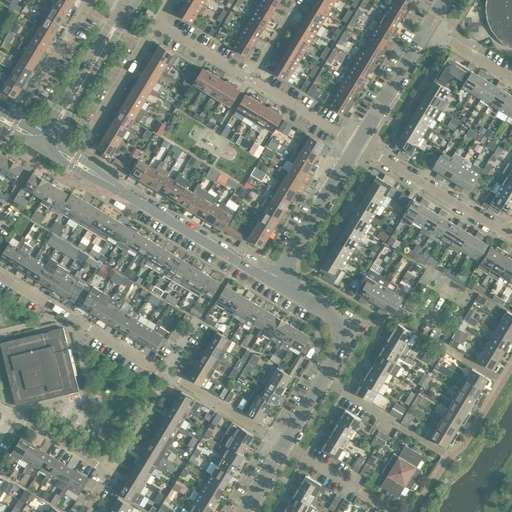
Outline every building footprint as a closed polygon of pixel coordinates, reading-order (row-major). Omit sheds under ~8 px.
[(19,11),(22,7),(17,4),(17,1),(15,0),(13,0),(10,6),(19,11)] [(49,0),(49,1),(54,4),(52,5),(67,14),(72,5),(64,0),(49,0)] [(204,4),(197,0),(186,0),(184,5),(198,13),(204,4)] [(281,0),(280,0),(261,0),(261,1),(275,9),(281,0)] [(316,0),(313,7),(327,16),(333,6),(322,0),(316,0)] [(410,9),(408,8),(410,3),(405,0),(392,0),(390,3),(407,13),(410,9)] [(511,0),(486,0),(487,2),(486,15),(492,30),(498,38),(502,42),(506,45),(511,48),(511,0)] [(47,5),(51,7),(47,15),(61,23),(67,14),(52,5),(54,4),(49,1),(47,5)] [(275,9),(261,1),(255,10),(269,19),(275,9)] [(402,17),(404,18),(407,13),(390,3),(385,13),(399,21),(402,17)] [(178,14),(192,23),(198,13),(184,5),(178,14)] [(307,16),(321,25),(327,16),(313,7),(307,16)] [(151,18),(154,12),(148,9),(145,14),(151,18)] [(269,19),(255,10),(249,19),(264,28),(269,19)] [(399,27),(396,26),(399,21),(385,13),(379,22),(396,32),(399,27)] [(41,24),(56,33),(61,23),(47,15),(43,22),(38,19),(36,23),(40,26),(41,24)] [(321,25),(307,16),(301,25),(316,34),(321,25)] [(264,28),(249,19),(244,28),(258,37),(264,28)] [(391,35),(393,36),(396,32),(379,22),(374,31),(388,40),(391,35)] [(15,24),(11,31),(16,34),(20,27),(15,24)] [(36,33),(50,42),(56,33),(41,24),(40,26),(36,33)] [(316,34),(301,25),(296,35),(310,43),(316,34)] [(258,37),(244,28),(238,38),(253,46),(258,37)] [(387,46),(385,45),(388,40),(374,31),(368,40),(385,50),(387,46)] [(30,43),(44,51),(50,42),(36,33),(31,41),(27,38),(25,42),(29,45),(30,43)] [(310,43),(296,35),(290,44),(305,52),(310,43)] [(232,47),(247,56),(253,46),(238,38),(232,47)] [(380,54),(382,55),(385,50),(368,40),(362,50),(377,58),(380,54)] [(30,43),(29,45),(24,52),(39,61),(44,51),(30,43)] [(178,56),(160,44),(154,54),(172,65),(178,56)] [(305,52),(290,44),(285,53),(299,62),(305,52)] [(22,50),(17,58),(16,57),(13,60),(14,61),(18,63),(19,61),(33,70),(39,61),(24,52),(22,50)] [(376,64),(374,63),(377,58),(362,50),(357,59),(373,69),(376,64)] [(299,62),(285,53),(279,62),(293,71),(299,62)] [(172,65),(154,54),(148,63),(163,72),(164,70),(168,73),(172,65)] [(368,72),(371,73),(373,69),(357,59),(351,68),(366,77),(368,72)] [(453,73),(465,81),(466,82),(472,71),(473,71),(476,66),(470,62),(467,67),(456,60),(450,62),(453,73)] [(10,68),(13,70),(28,79),(33,70),(19,61),(18,63),(14,61),(10,68)] [(273,72),(292,83),(298,74),(293,71),(279,62),(273,72)] [(445,87),(445,86),(453,73),(450,62),(444,63),(437,74),(432,71),(429,77),(445,87)] [(161,74),(166,77),(168,73),(164,70),(163,72),(148,63),(142,73),(157,81),(161,74)] [(319,67),(316,64),(313,63),(310,68),(313,69),(312,70),(316,72),(319,67)] [(203,68),(193,84),(203,89),(214,71),(210,69),(206,70),(203,68)] [(365,83),(363,82),(366,77),(351,68),(346,77),(362,87),(365,83)] [(478,74),(473,71),(472,71),(466,82),(465,81),(462,87),(472,93),(485,71),(481,69),(478,74)] [(13,70),(9,78),(4,75),(2,79),(6,82),(8,80),(22,88),(28,79),(13,70)] [(219,77),(218,73),(214,71),(203,89),(212,95),(222,79),(219,77)] [(485,79),(488,73),(485,71),(472,93),(481,98),(490,82),(485,79)] [(157,81),(142,73),(137,82),(151,91),(153,89),(157,81)] [(357,91),(360,92),(362,87),(346,77),(340,87),(355,95),(357,91)] [(426,81),(432,84),(429,90),(445,99),(451,90),(445,86),(445,87),(429,77),(426,81)] [(229,80),(225,81),(222,79),(212,95),(221,101),(233,82),(229,80)] [(10,94),(16,98),(22,88),(8,80),(6,82),(0,92),(0,94),(7,99),(10,94)] [(499,80),(496,86),(490,82),(481,98),(490,104),(503,82),(499,80)] [(151,91),(137,82),(131,91),(146,100),(150,92),(154,95),(157,91),(153,89),(151,91)] [(240,90),(237,88),(236,84),(233,82),(221,101),(231,106),(240,90)] [(503,90),(507,84),(503,82),(490,104),(499,109),(509,93),(503,90)] [(354,101),(352,100),(355,95),(340,87),(335,96),(351,106),(354,101)] [(425,95),(420,92),(418,95),(439,108),(445,99),(429,90),(425,95)] [(146,100),(131,91),(126,101),(140,109),(141,107),(146,100)] [(511,95),(509,93),(499,109),(509,115),(511,109),(511,95)] [(249,95),(246,94),(236,109),(245,115),(257,97),(253,94),(249,95)] [(415,99),(421,103),(418,108),(434,118),(437,120),(443,111),(439,108),(418,95),(415,99)] [(346,109),(348,110),(351,106),(335,96),(329,105),(343,114),(346,109)] [(262,103),(261,99),(257,97),(245,115),(255,121),(264,105),(262,103)] [(140,109),(126,101),(120,110),(134,118),(139,111),(143,114),(145,110),(141,107),(140,109)] [(271,106),(267,107),(264,105),(255,121),(264,126),(275,108),(271,106)] [(280,114),(279,110),(275,108),(264,126),(273,132),(283,116),(280,114)] [(414,114),(409,110),(406,114),(428,127),(434,118),(418,108),(414,114)] [(134,118),(120,110),(114,119),(129,128),(130,126),(134,118)] [(404,118),(410,121),(406,127),(422,136),(428,127),(406,114),(404,118)] [(129,128),(114,119),(109,128),(123,137),(128,130),(132,132),(134,128),(130,126),(129,128)] [(452,120),(448,126),(455,130),(458,124),(452,120)] [(160,121),(156,128),(162,131),(166,125),(160,121)] [(478,131),(483,134),(487,129),(481,126),(478,131)] [(221,134),(226,136),(230,129),(226,127),(221,134)] [(403,132),(397,129),(395,132),(417,145),(422,136),(406,127),(403,132)] [(117,148),(121,151),(123,147),(119,144),(123,137),(109,128),(103,138),(118,146),(117,148)] [(488,130),(486,135),(492,139),(495,134),(488,130)] [(398,154),(408,160),(417,145),(395,132),(393,136),(399,140),(395,145),(401,149),(398,154)] [(325,144),(306,133),(300,143),(319,154),(325,144)] [(480,134),(477,139),(484,144),(487,138),(480,134)] [(241,135),(236,143),(240,145),(244,138),(245,137),(241,135)] [(104,151),(101,156),(120,167),(123,162),(112,156),(117,148),(118,146),(103,138),(97,147),(104,151)] [(244,138),(240,145),(244,148),(246,149),(250,142),(244,138)] [(276,150),(280,143),(273,139),(269,146),(276,150)] [(490,141),(486,146),(494,151),(498,146),(490,141)] [(300,153),(299,155),(313,163),(313,164),(315,165),(318,160),(316,159),(319,154),(300,143),(296,150),(300,153)] [(171,151),(179,156),(182,150),(175,146),(171,151)] [(262,151),(253,146),(250,151),(259,156),(262,151)] [(437,147),(434,153),(439,156),(442,150),(437,147)] [(289,161),(293,164),(308,172),(313,164),(313,163),(299,155),(300,153),(296,150),(289,161)] [(439,171),(435,177),(439,179),(452,157),(442,152),(439,157),(434,154),(428,164),(439,171)] [(0,177),(3,180),(6,175),(14,161),(5,155),(0,163),(0,177)] [(189,161),(198,167),(202,161),(192,156),(189,161)] [(443,181),(446,176),(452,179),(461,163),(452,157),(439,179),(443,181)] [(139,159),(133,169),(131,167),(125,164),(123,162),(120,167),(140,179),(149,165),(139,159)] [(128,159),(125,164),(131,167),(134,162),(128,159)] [(293,164),(289,161),(287,160),(283,167),(285,169),(282,172),(287,175),(288,173),(302,182),(308,172),(293,164)] [(15,181),(24,167),(14,161),(6,175),(15,181)] [(457,182),(454,188),(458,190),(472,166),(472,165),(471,163),(469,162),(468,161),(466,161),(464,161),(463,161),(461,163),(452,179),(457,182)] [(477,180),(483,169),(474,163),(472,166),(458,190),(461,192),(465,187),(475,193),(482,183),(477,180)] [(511,165),(508,163),(503,172),(508,175),(511,177),(511,165)] [(149,165),(140,179),(149,185),(158,171),(156,169),(149,165)] [(158,171),(149,185),(159,190),(167,176),(170,172),(163,168),(159,165),(156,169),(158,171)] [(211,167),(206,176),(214,181),(220,172),(211,167)] [(256,167),(251,175),(256,178),(261,170),(256,167)] [(33,172),(24,187),(34,193),(43,178),(33,172)] [(282,182),(296,191),(302,182),(288,173),(287,175),(282,182)] [(219,179),(226,183),(229,179),(222,174),(219,179)] [(395,181),(385,174),(382,179),(377,176),(373,182),(367,178),(365,182),(387,195),(395,181)] [(511,177),(508,175),(502,184),(511,190),(511,177)] [(167,176),(159,190),(168,196),(177,182),(175,181),(167,176)] [(177,182),(168,196),(177,202),(186,187),(190,181),(183,176),(181,179),(177,176),(175,181),(177,182)] [(43,198),(52,184),(43,178),(34,193),(43,198)] [(230,179),(227,184),(235,189),(239,184),(230,179)] [(291,200),(296,191),(282,182),(278,180),(273,187),(271,191),(275,194),(276,192),(291,200)] [(363,186),(368,189),(365,195),(381,204),(387,195),(365,182),(363,186)] [(52,204),(61,189),(52,184),(43,198),(41,202),(48,207),(52,209),(54,205),(52,204)] [(511,190),(502,184),(497,194),(511,202),(511,190)] [(195,193),(193,192),(186,187),(177,202),(187,207),(195,193)] [(195,193),(187,207),(196,213),(209,192),(201,187),(200,190),(196,188),(193,192),(195,193)] [(54,205),(62,209),(62,210),(64,207),(63,207),(71,195),(70,195),(61,189),(52,204),(54,205)] [(507,213),(510,207),(511,208),(511,202),(497,194),(491,190),(482,205),(498,214),(501,209),(507,213)] [(271,201),(285,210),(291,200),(276,192),(275,194),(271,191),(267,198),(271,201)] [(62,209),(61,211),(70,217),(82,198),(72,192),(70,195),(71,195),(63,207),(64,207),(62,210),(62,209)] [(221,197),(217,194),(216,196),(209,192),(196,213),(205,219),(214,204),(212,203),(214,199),(218,201),(219,200),(221,197)] [(362,200),(356,197),(354,201),(375,214),(381,204),(365,195),(362,200)] [(411,226),(413,221),(427,199),(423,197),(420,203),(409,196),(402,206),(407,209),(404,215),(401,220),(411,226)] [(79,223),(91,204),(82,198),(70,217),(79,223)] [(271,201),(267,198),(262,206),(260,210),(264,212),(265,210),(280,219),(285,210),(271,201)] [(214,204),(205,219),(214,224),(226,204),(219,200),(218,201),(214,199),(212,203),(214,204)] [(427,207),(430,202),(427,199),(413,221),(423,226),(432,211),(427,207)] [(352,204),(357,208),(354,213),(370,223),(375,214),(354,201),(352,204)] [(89,228),(100,209),(91,204),(79,223),(89,228)] [(227,225),(236,210),(226,204),(214,224),(235,236),(238,232),(227,225)] [(441,208),(438,214),(432,211),(423,226),(420,231),(430,236),(445,211),(441,208)] [(98,234),(109,215),(100,209),(89,228),(98,234)] [(260,219),(274,228),(280,219),(265,210),(264,212),(260,219)] [(446,218),(449,213),(445,211),(430,236),(438,242),(441,238),(451,222),(446,218)] [(351,219),(345,215),(343,219),(364,232),(370,223),(354,213),(351,219)] [(107,239),(110,235),(118,221),(109,215),(98,234),(107,239)] [(249,228),(253,231),(254,229),(268,237),(274,228),(260,219),(255,227),(251,224),(249,228)] [(340,223),(346,226),(343,232),(359,241),(364,232),(343,219),(340,223)] [(460,219),(456,225),(451,222),(441,238),(450,243),(464,222),(460,219)] [(119,240),(128,226),(118,221),(110,235),(119,240)] [(464,230),(467,224),(464,222),(450,243),(460,249),(469,233),(464,230)] [(130,228),(128,226),(119,240),(117,245),(124,249),(128,251),(130,247),(128,246),(137,232),(138,230),(132,226),(130,228)] [(248,238),(263,247),(268,237),(254,229),(253,231),(248,238)] [(388,234),(380,230),(377,236),(384,241),(388,234)] [(67,239),(70,235),(64,231),(61,236),(67,239)] [(478,231),(475,236),(469,233),(460,249),(468,254),(466,257),(467,258),(482,233),(478,231)] [(138,252),(146,237),(137,232),(128,246),(130,247),(138,252)] [(242,241),(245,236),(238,232),(235,236),(242,241)] [(339,237),(334,234),(332,238),(353,251),(359,241),(343,232),(339,237)] [(479,260),(488,244),(482,241),(486,235),(482,233),(467,258),(468,258),(470,255),(479,260)] [(9,235),(3,245),(6,247),(9,242),(10,242),(12,238),(9,235)] [(20,267),(28,253),(32,246),(25,242),(27,239),(23,237),(20,242),(24,244),(21,249),(19,248),(11,261),(20,267)] [(147,257),(156,243),(146,237),(138,252),(145,256),(143,260),(146,263),(149,259),(147,257)] [(329,241),(335,245),(332,250),(348,260),(353,251),(332,238),(329,241)] [(81,241),(78,245),(85,249),(88,245),(81,241)] [(17,247),(10,242),(9,242),(6,247),(5,249),(1,255),(11,261),(19,248),(21,249),(24,244),(20,242),(17,247)] [(144,267),(146,264),(153,268),(165,249),(156,243),(147,257),(149,259),(146,263),(143,260),(140,265),(144,267)] [(497,246),(495,249),(491,246),(478,267),(488,273),(503,249),(497,246)] [(93,248),(90,252),(96,256),(99,252),(93,248)] [(165,269),(174,254),(165,249),(153,268),(160,273),(161,272),(165,274),(167,270),(165,269)] [(507,255),(508,253),(503,249),(488,273),(498,279),(501,274),(511,258),(507,255)] [(80,250),(76,257),(85,263),(86,261),(89,256),(80,250)] [(328,256),(323,252),(320,256),(342,269),(348,260),(332,250),(328,256)] [(109,256),(100,251),(96,257),(105,263),(109,256)] [(35,258),(28,253),(20,267),(29,272),(37,259),(39,260),(42,255),(38,253),(35,258)] [(160,273),(158,276),(162,278),(164,275),(172,279),(183,260),(174,254),(165,269),(167,270),(165,274),(161,272),(160,273)] [(86,261),(99,269),(102,262),(98,260),(98,261),(89,256),(86,261)] [(109,256),(106,261),(112,264),(115,259),(109,256)] [(318,260),(324,263),(320,269),(325,272),(322,278),(333,284),(342,269),(320,256),(318,260)] [(46,265),(38,278),(48,284),(56,270),(60,263),(50,258),(46,265)] [(511,258),(501,274),(510,280),(511,277),(511,258)] [(37,259),(29,272),(38,278),(46,265),(39,260),(37,259)] [(184,280),(193,265),(192,265),(183,260),(172,279),(179,284),(179,283),(183,285),(186,281),(184,280)] [(60,263),(56,270),(48,284),(57,289),(65,276),(69,269),(60,263)] [(104,263),(99,271),(107,277),(112,268),(104,263)] [(179,283),(179,284),(190,290),(202,271),(197,268),(199,266),(194,263),(192,265),(193,265),(184,280),(186,281),(183,285),(179,283)] [(137,272),(129,267),(125,273),(133,278),(137,272)] [(362,294),(359,300),(362,302),(376,281),(375,281),(376,279),(377,279),(378,278),(378,277),(380,274),(370,268),(356,291),(362,294)] [(115,271),(110,279),(119,285),(121,282),(124,277),(115,271)] [(199,296),(202,291),(211,276),(202,271),(190,290),(199,296)] [(136,274),(133,279),(140,283),(143,279),(136,274)] [(366,305),(370,299),(375,302),(389,280),(380,274),(378,277),(378,278),(377,279),(376,279),(375,281),(376,281),(362,302),(366,305)] [(72,280),(65,276),(57,289),(66,295),(74,281),(76,283),(79,278),(75,275),(72,280)] [(212,297),(221,282),(211,276),(202,291),(212,297)] [(465,285),(467,282),(456,276),(454,279),(465,285)] [(75,300),(79,294),(83,296),(88,286),(85,285),(86,282),(79,277),(79,278),(76,283),(74,281),(66,295),(75,300)] [(133,282),(124,277),(121,282),(130,288),(133,282)] [(381,306),(377,311),(381,314),(397,287),(398,286),(389,280),(375,302),(381,306)] [(164,291),(155,285),(152,290),(161,296),(164,291)] [(226,285),(215,303),(225,309),(227,306),(235,291),(226,285)] [(350,285),(346,292),(353,296),(357,289),(350,285)] [(86,298),(82,304),(91,310),(99,297),(101,298),(104,293),(93,286),(92,289),(88,286),(83,296),(86,298)] [(388,310),(394,314),(397,308),(401,310),(407,300),(397,294),(400,289),(397,287),(381,314),(385,316),(388,310)] [(143,289),(140,294),(145,298),(148,292),(143,289)] [(236,311),(245,297),(235,291),(227,306),(236,311)] [(99,297),(91,310),(101,316),(112,297),(104,293),(101,298),(99,297)] [(168,293),(165,298),(170,301),(173,296),(168,293)] [(476,299),(483,304),(486,298),(479,294),(476,299)] [(176,305),(179,299),(173,296),(170,301),(176,305)] [(112,297),(101,316),(110,321),(118,308),(120,309),(123,304),(119,302),(112,297)] [(245,317),(254,302),(245,297),(236,311),(243,316),(241,320),(245,322),(247,318),(245,317)] [(162,300),(159,305),(164,308),(167,303),(162,300)] [(251,328),(254,322),(263,308),(254,302),(245,317),(247,318),(245,322),(241,320),(238,324),(242,327),(244,323),(251,328)] [(197,310),(194,314),(200,317),(205,308),(201,306),(200,307),(195,303),(192,308),(197,310)] [(118,308),(110,321),(119,327),(127,314),(120,309),(118,308)] [(264,328),(272,314),(263,308),(254,322),(262,327),(259,331),(263,333),(266,329),(264,328)] [(511,313),(507,311),(501,321),(511,327),(511,313)] [(127,314),(119,327),(128,332),(136,319),(138,320),(141,315),(137,313),(134,318),(127,314)] [(186,314),(182,319),(189,323),(192,317),(186,314)] [(269,338),(273,333),(282,319),(272,314),(264,328),(266,329),(263,333),(259,331),(257,335),(260,338),(263,334),(269,338)] [(467,314),(464,319),(468,321),(475,326),(478,320),(471,316),(467,314)] [(136,319),(128,332),(138,338),(146,325),(138,320),(136,319)] [(291,325),(282,319),(273,333),(269,338),(269,339),(277,343),(278,342),(281,345),(284,340),(282,339),(291,325)] [(511,339),(511,327),(501,321),(495,330),(511,340),(511,339)] [(414,333),(397,323),(395,327),(392,333),(407,343),(414,333)] [(146,325),(138,338),(147,344),(155,330),(157,331),(160,327),(156,324),(153,329),(146,325)] [(288,350),(291,345),(300,330),(291,325),(282,339),(284,340),(281,345),(278,342),(277,343),(275,347),(279,349),(281,345),(288,350)] [(156,349),(160,343),(167,331),(160,326),(160,327),(157,331),(155,330),(147,344),(156,349)] [(79,390),(76,377),(72,360),(64,327),(50,331),(2,343),(1,343),(15,403),(16,406),(38,400),(79,390)] [(469,334),(458,328),(455,333),(466,339),(469,334)] [(311,344),(307,341),(310,336),(300,330),(291,345),(306,353),(311,344)] [(511,346),(509,345),(511,340),(495,330),(489,340),(508,352),(511,346)] [(225,337),(225,336),(218,332),(212,341),(230,352),(236,343),(227,337),(225,337)] [(388,340),(387,339),(385,343),(402,353),(406,355),(412,346),(407,343),(392,333),(388,340)] [(452,338),(462,344),(466,339),(455,333),(452,338)] [(502,356),(505,357),(508,352),(489,340),(483,350),(500,360),(502,356)] [(231,353),(230,352),(212,341),(207,351),(221,359),(219,361),(224,364),(227,360),(226,360),(231,353)] [(383,346),(384,347),(380,353),(396,362),(402,353),(385,343),(383,346)] [(251,352),(247,349),(241,359),(245,361),(251,352)] [(500,366),(497,364),(500,360),(483,350),(477,360),(496,372),(500,366)] [(221,359),(207,351),(201,360),(215,368),(219,361),(221,359)] [(376,359),(375,359),(373,362),(390,372),(396,362),(380,353),(376,359)] [(303,357),(299,354),(294,362),(299,365),(303,357)] [(240,358),(234,367),(240,371),(242,366),(245,361),(241,359),(240,358)] [(215,368),(201,360),(195,369),(209,378),(208,380),(213,383),(216,379),(211,376),(215,368)] [(287,373),(278,367),(277,369),(273,366),(268,374),(272,376),(272,377),(286,386),(299,365),(294,362),(287,373)] [(371,366),(372,366),(368,372),(384,382),(390,372),(373,362),(371,366)] [(485,384),(488,386),(491,380),(472,368),(466,378),(482,388),(485,384)] [(190,379),(196,383),(197,382),(204,387),(208,380),(209,378),(195,369),(190,379)] [(364,379),(363,378),(361,382),(378,392),(384,382),(368,372),(364,379)] [(240,375),(237,380),(243,383),(246,378),(240,375)] [(266,386),(280,395),(286,386),(272,377),(271,378),(267,375),(263,382),(261,386),(265,388),(266,386)] [(483,394),(480,392),(482,388),(466,378),(460,388),(479,400),(483,394)] [(260,385),(255,392),(272,403),(277,406),(280,401),(278,399),(280,395),(266,386),(265,388),(261,386),(263,382),(259,379),(256,383),(260,385)] [(359,385),(360,386),(356,392),(372,402),(378,392),(361,382),(359,385)] [(223,398),(228,389),(225,387),(220,397),(223,398)] [(479,400),(460,388),(454,398),(471,408),(474,403),(476,405),(479,400)] [(189,396),(182,391),(176,401),(190,409),(189,411),(194,414),(196,410),(201,403),(189,396)] [(254,392),(248,401),(269,413),(272,408),(270,407),(272,403),(255,392),(254,392)] [(471,414),(468,412),(471,408),(454,398),(448,408),(467,419),(471,414)] [(390,399),(387,405),(392,408),(395,403),(390,399)] [(185,419),(189,411),(190,409),(176,401),(171,410),(185,419)] [(248,401),(242,410),(261,422),(264,417),(266,418),(269,413),(248,401)] [(392,408),(390,413),(395,416),(401,405),(396,402),(395,403),(392,408)] [(400,419),(406,409),(401,405),(395,416),(400,419)] [(461,423),(464,425),(467,419),(448,408),(442,417),(459,427),(461,423)] [(185,419),(171,410),(165,419),(179,428),(178,430),(183,433),(185,429),(180,426),(185,419)] [(361,419),(345,410),(341,416),(339,419),(355,429),(361,419)] [(414,416),(408,412),(405,417),(411,420),(414,416)] [(222,416),(217,413),(212,423),(216,425),(217,426),(222,416)] [(459,433),(456,432),(459,427),(442,417),(437,427),(456,439),(459,433)] [(178,430),(179,428),(165,419),(159,429),(174,437),(178,430)] [(337,423),(333,429),(349,439),(355,429),(339,419),(337,423)] [(226,432),(248,444),(254,435),(232,422),(226,432)] [(431,437),(447,447),(450,443),(452,444),(456,439),(437,427),(431,437)] [(204,436),(209,439),(214,431),(208,428),(204,436)] [(174,437),(159,429),(154,438),(168,446),(167,448),(172,451),(174,447),(169,444),(174,437)] [(330,436),(329,435),(327,439),(343,449),(349,439),(333,429),(330,436)] [(378,443),(384,433),(379,430),(373,440),(378,443)] [(226,444),(228,446),(228,445),(242,454),(248,444),(226,432),(221,441),(226,444)] [(378,443),(383,446),(389,436),(384,433),(378,443)] [(16,445),(9,457),(18,463),(21,458),(30,444),(20,438),(19,439),(17,443),(16,445)] [(167,448),(168,446),(154,438),(148,447),(162,456),(167,459),(172,451),(167,448)] [(321,449),(337,459),(343,449),(327,439),(325,442),(325,443),(321,449)] [(21,458),(28,462),(30,463),(39,449),(30,444),(21,458)] [(244,455),(242,454),(228,445),(228,446),(222,455),(238,465),(244,455)] [(399,456),(394,453),(388,462),(402,471),(415,450),(413,449),(406,445),(399,456)] [(415,445),(413,449),(415,450),(402,471),(416,479),(422,470),(417,467),(424,456),(417,452),(419,447),(415,445)] [(162,456),(148,447),(143,456),(157,465),(156,467),(160,470),(163,466),(158,463),(162,456)] [(40,469),(48,455),(39,449),(30,463),(28,462),(25,467),(29,469),(32,465),(40,469)] [(49,475),(57,461),(48,455),(40,469),(47,473),(49,475)] [(234,473),(234,472),(238,465),(222,455),(217,464),(233,474),(234,473)] [(151,474),(156,467),(157,465),(143,456),(137,466),(151,474)] [(352,468),(358,471),(364,461),(359,458),(352,468)] [(58,480),(67,466),(57,461),(49,475),(47,473),(44,478),(48,481),(51,476),(58,480)] [(381,486),(388,490),(390,491),(402,471),(388,462),(382,472),(387,475),(381,486)] [(366,463),(360,473),(365,476),(372,466),(366,463)] [(232,476),(233,474),(217,464),(211,473),(227,483),(232,476)] [(67,486),(76,472),(67,466),(58,480),(55,485),(62,489),(65,485),(67,486)] [(151,474),(137,466),(132,475),(146,483),(144,485),(149,488),(152,484),(147,481),(151,474)] [(405,486),(410,489),(414,483),(416,479),(402,471),(390,491),(388,490),(385,495),(389,497),(392,493),(399,497),(405,486)] [(85,477),(76,472),(67,486),(65,485),(62,489),(66,492),(68,489),(79,495),(85,485),(82,483),(85,477)] [(223,491),(227,483),(211,473),(205,483),(222,493),(223,491)] [(15,484),(0,474),(0,488),(4,491),(9,493),(15,484)] [(140,493),(144,485),(146,483),(132,475),(126,484),(140,493)] [(302,482),(301,481),(299,485),(316,495),(322,485),(306,475),(302,482)] [(181,487),(175,483),(172,488),(178,492),(181,487)] [(220,494),(221,495),(222,493),(205,483),(200,492),(216,502),(220,494)] [(120,493),(139,504),(144,495),(140,493),(126,484),(120,493)] [(297,488),(298,489),(294,495),(310,505),(316,495),(299,485),(297,488)] [(172,500),(177,492),(178,492),(172,488),(166,497),(172,500)] [(50,493),(45,490),(42,496),(47,499),(50,493)] [(28,491),(22,501),(25,503),(28,499),(31,494),(28,491)] [(159,491),(154,501),(159,504),(165,495),(159,491)] [(212,509),(211,509),(216,502),(200,492),(194,501),(211,511),(212,509)] [(331,504),(336,507),(342,497),(337,494),(331,504)] [(290,501),(289,501),(287,504),(300,511),(309,511),(313,507),(310,505),(294,495),(290,501)] [(131,511),(134,507),(118,497),(112,506),(111,506),(120,511),(131,511)] [(339,509),(344,511),(350,502),(345,499),(339,509)] [(210,511),(211,511),(194,501),(189,510),(191,511),(210,511)]
